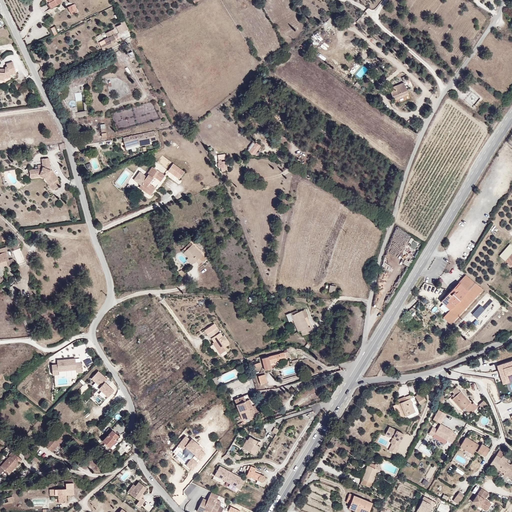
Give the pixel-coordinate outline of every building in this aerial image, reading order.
[(44,0),(47,5),(46,5),(48,10),(60,3),(57,0),(44,0)] [(72,6),(65,9),(68,14),(74,11),(72,6)] [(120,25),(114,28),(117,35),(123,32),(120,25)] [(98,47),(101,52),(115,45),(113,41),(116,40),(113,35),(112,35),(110,32),(103,35),(105,39),(102,41),(104,44),(98,47)] [(10,77),(11,76),(16,74),(12,62),(5,65),(5,67),(4,67),(4,69),(4,73),(0,72),(0,80),(3,80),(10,77)] [(408,90),(405,82),(403,80),(389,87),(393,96),(395,100),(410,92),(408,90)] [(413,87),(409,80),(405,82),(408,90),(413,87)] [(141,143),(141,145),(158,142),(155,130),(133,135),(125,137),(127,146),(141,143)] [(254,156),(260,147),(253,142),(247,151),(254,156)] [(54,191),(61,186),(59,184),(60,182),(58,180),(59,179),(52,170),(50,170),(49,158),(41,159),(42,165),(38,165),(38,169),(30,170),(30,179),(41,178),(45,179),(54,191)] [(173,164),(168,171),(179,179),(184,172),(173,164)] [(160,182),(164,176),(152,167),(147,174),(147,175),(144,179),(135,172),(130,179),(139,186),(151,195),(155,189),(148,184),(153,176),(160,182)] [(155,189),(160,182),(153,176),(148,184),(155,189)] [(147,191),(139,186),(137,188),(145,194),(147,191)] [(204,256),(194,247),(192,249),(190,248),(192,246),(189,243),(180,252),(185,257),(191,262),(193,260),(197,263),(204,256)] [(8,250),(7,246),(0,247),(0,266),(16,262),(14,257),(9,258),(6,250),(8,250)] [(21,247),(14,250),(19,263),(26,260),(21,247)] [(511,266),(511,264),(511,248),(503,259),(511,266)] [(456,282),(465,291),(473,282),(463,274),(456,282)] [(330,291),(333,284),(327,281),(323,288),(330,291)] [(461,309),(480,287),(473,282),(465,291),(454,304),(461,309)] [(454,304),(465,291),(458,285),(454,289),(452,287),(445,295),(454,304)] [(257,304),(257,296),(250,295),(249,304),(257,304)] [(454,304),(445,295),(439,302),(448,310),(454,304)] [(493,300),(478,318),(485,324),(500,306),(493,300)] [(446,324),(461,309),(454,304),(441,318),(446,324)] [(436,315),(440,310),(435,306),(431,311),(436,315)] [(306,329),(302,319),(299,312),(289,316),(291,322),(295,334),(298,333),(299,338),(310,333),(308,328),(306,329)] [(291,322),(289,316),(288,314),(283,316),(285,323),(291,322)] [(481,328),(484,323),(477,318),(474,323),(481,328)] [(223,350),(231,344),(226,336),(224,337),(221,334),(218,329),(208,335),(211,340),(212,340),(215,344),(218,342),(223,350)] [(305,351),(312,343),(309,340),(301,348),(305,351)] [(223,350),(218,342),(215,344),(220,352),(223,350)] [(269,360),(273,358),(273,360),(284,356),(281,349),(259,357),(263,371),(271,367),(269,360)] [(52,365),(53,376),(58,376),(58,372),(82,371),(82,362),(76,363),(75,359),(57,360),(57,365),(52,365)] [(97,371),(91,378),(95,382),(92,385),(96,388),(99,385),(100,386),(99,388),(101,390),(99,393),(102,397),(105,394),(108,396),(113,390),(104,382),(107,379),(97,371)] [(494,384),(510,385),(510,381),(511,380),(511,376),(503,376),(503,373),(497,374),(497,381),(494,381),(494,384)] [(266,383),(263,375),(257,377),(260,385),(266,383)] [(223,384),(217,376),(214,377),(220,386),(223,384)] [(239,380),(225,384),(227,390),(240,386),(239,380)] [(453,397),(459,392),(455,387),(451,391),(453,394),(451,395),(453,397)] [(471,404),(459,392),(453,397),(451,399),(461,410),(464,408),(469,414),(477,407),(473,403),(471,404)] [(252,405),(250,400),(252,398),(249,393),(236,398),(245,421),(257,417),(256,414),(258,413),(254,403),(252,405)] [(424,402),(418,393),(412,397),(417,406),(424,402)] [(414,414),(409,402),(412,400),(410,396),(403,399),(404,402),(396,405),(401,419),(414,414)] [(487,406),(483,400),(478,404),(482,409),(487,406)] [(397,421),(401,419),(396,405),(391,406),(397,421)] [(437,409),(433,416),(440,420),(444,414),(437,409)] [(450,443),(455,435),(451,432),(451,431),(439,423),(436,429),(431,426),(427,433),(432,436),(433,433),(446,440),(450,443)] [(167,433),(172,428),(168,424),(164,429),(167,433)] [(402,435),(387,426),(384,432),(391,437),(391,438),(393,439),(387,450),(393,453),(397,447),(396,446),(402,435)] [(116,439),(119,436),(113,430),(112,431),(108,428),(106,431),(109,433),(102,441),(109,446),(115,440),(116,441),(117,440),(116,439)] [(60,445),(65,439),(56,433),(47,445),(56,451),(60,445)] [(433,433),(432,436),(431,437),(443,444),(446,440),(433,433)] [(187,437),(181,445),(186,449),(188,447),(197,454),(196,456),(201,460),(207,454),(201,450),(203,447),(194,440),(193,441),(187,437)] [(261,448),(260,447),(261,443),(251,437),(248,442),(251,444),(247,451),(256,456),(261,448)] [(479,446),(465,438),(459,447),(472,455),(474,451),(480,455),(485,447),(480,444),(479,446)] [(71,444),(65,439),(60,445),(66,450),(71,444)] [(131,443),(128,441),(126,442),(125,441),(120,445),(127,452),(131,448),(130,446),(131,445),(131,443)] [(416,449),(429,457),(433,452),(420,443),(416,449)] [(488,449),(485,447),(480,455),(483,457),(488,449)] [(511,476),(511,461),(511,464),(508,462),(506,461),(507,459),(502,456),(503,454),(498,450),(488,464),(510,480),(511,476)] [(11,474),(20,462),(19,461),(16,460),(18,456),(11,451),(8,455),(9,456),(1,467),(2,467),(8,471),(11,474)] [(193,470),(198,464),(193,459),(188,466),(193,470)] [(370,483),(375,469),(364,465),(356,484),(369,489),(372,483),(370,483)] [(219,466),(214,475),(240,488),(245,479),(219,466)] [(258,470),(260,469),(253,466),(248,475),(250,476),(251,474),(254,471),(258,470)] [(266,475),(268,473),(260,469),(258,470),(254,471),(251,474),(250,476),(264,482),(264,481),(266,475)] [(146,484),(138,478),(134,482),(132,480),(126,487),(138,497),(134,501),(138,504),(144,497),(140,494),(143,491),(141,490),(146,484)] [(75,496),(74,483),(66,483),(66,488),(50,489),(50,497),(57,496),(57,495),(61,495),(62,503),(69,503),(68,496),(75,496)] [(487,504),(481,499),(478,497),(483,491),(478,487),(467,500),(474,506),(476,503),(483,509),(487,504)] [(212,502),(216,493),(209,489),(205,498),(204,500),(200,498),(194,509),(200,511),(213,511),(217,504),(212,502)] [(454,503),(461,495),(456,491),(450,500),(454,503)] [(362,511),(364,511),(368,503),(350,496),(346,505),(362,511)] [(97,510),(102,506),(94,497),(90,500),(97,510)] [(422,511),(426,511),(431,505),(432,506),(434,502),(425,498),(424,501),(420,499),(415,508),(422,511)] [(483,509),(476,503),(474,506),(481,511),(483,509)]
